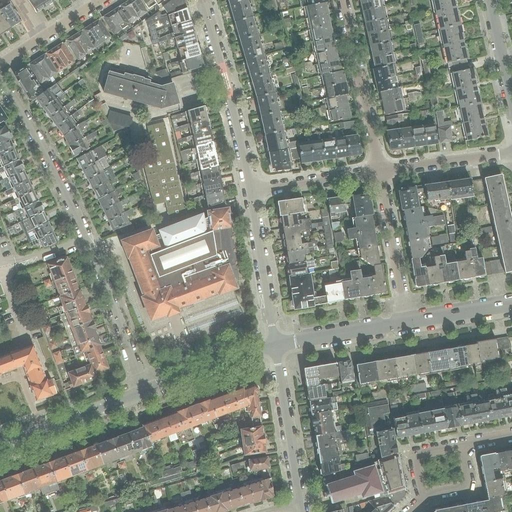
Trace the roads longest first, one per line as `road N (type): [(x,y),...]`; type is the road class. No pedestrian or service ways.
road 1 (residential): [(0,79),(87,242),(147,391)]
road 2 (residential): [(202,0),(250,192)]
road 3 (residential): [(379,175),(344,0)]
road 4 (residential): [(297,508),(275,348)]
road 5 (residential): [(250,192),(275,348)]
road 6 (residential): [(147,391),(0,446)]
road 7 (residential): [(408,321),(379,175)]
road 8 (residential): [(408,321),(275,348)]
road 9 (residential): [(275,348),(147,391)]
road 10 (residential): [(511,155),(379,175)]
road 11 (residential): [(379,175),(250,192)]
